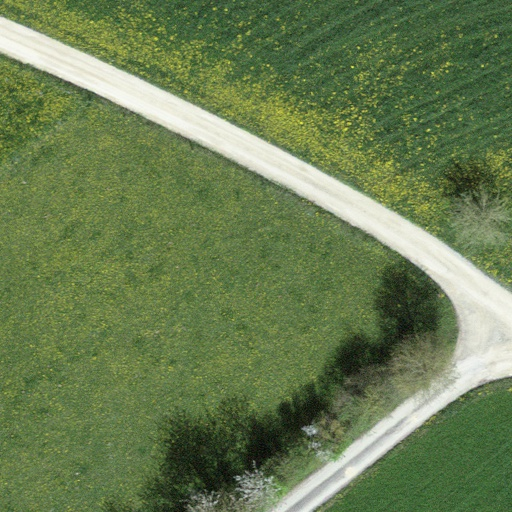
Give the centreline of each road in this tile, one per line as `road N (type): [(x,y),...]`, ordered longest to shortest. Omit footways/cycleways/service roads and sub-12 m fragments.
road 1 (residential): [(511,327),(416,249),(246,155),(0,43)]
road 2 (residential): [(301,511),(511,343)]
